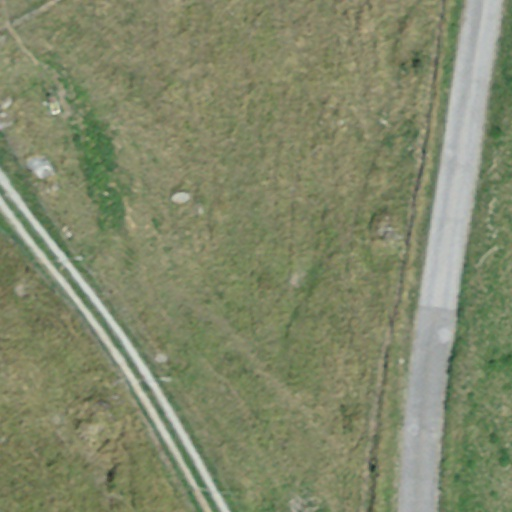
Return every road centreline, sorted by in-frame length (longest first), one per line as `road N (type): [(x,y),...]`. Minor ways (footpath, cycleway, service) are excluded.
road 1 (unclassified): [(415,511),(444,246),(483,0)]
road 2 (track): [(0,194),(84,295),(226,511)]
